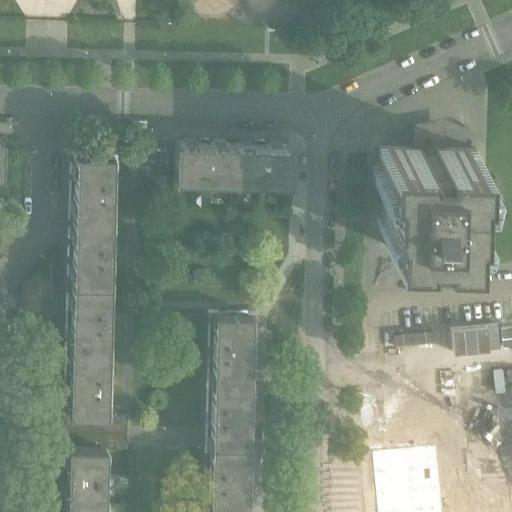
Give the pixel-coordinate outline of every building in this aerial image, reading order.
[(443,126),(414,125),(414,147),(379,146),(378,177),(382,177),(381,217),(385,217),(384,245),(418,246),(418,241),(433,242),(432,246),(466,247),(467,219),(471,220),(472,179),(476,179),(476,149),(442,148),(443,126)] [(199,139),(199,142),(175,141),(174,178),(231,180),(232,143),(209,142),(209,139),(199,139)] [(255,143),(251,143),(232,143),(231,180),(288,181),(289,144),(265,143),(265,140),(255,140),(255,143)] [(74,152),(74,161),(73,181),(70,180),(70,190),(73,190),(72,217),(110,218),(111,153),(74,152)] [(110,218),(72,217),(72,245),(69,245),(69,254),(72,254),(71,283),(108,284),(110,218)] [(108,284),(71,283),(70,310),(67,310),(67,320),(70,320),(69,347),(107,348),(108,284)] [(213,313),(213,346),(212,379),(249,380),(251,314),(213,313)] [(107,348),(69,347),(69,375),(66,375),(65,384),(68,384),(68,413),(105,414),(107,348)] [(249,380),(212,379),(210,444),(248,445),(249,380)] [(67,445),(104,446),(109,446),(110,428),(61,427),(61,445),(67,445)] [(248,445),(210,444),(208,508),(246,509),(248,445)] [(104,446),(67,445),(66,469),(63,469),(63,479),(66,479),(65,503),(103,504),(104,446)] [(433,445),(371,451),(376,511),(442,511),(436,445),(435,445),(433,445)] [(102,511),(103,504),(65,503),(65,511),(102,511)]
